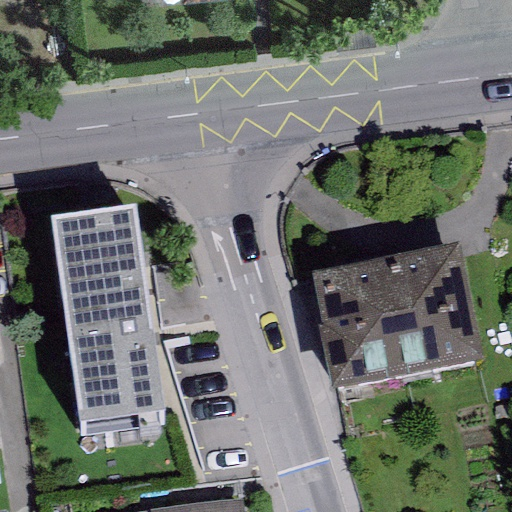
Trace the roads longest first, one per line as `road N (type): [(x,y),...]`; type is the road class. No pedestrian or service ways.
road 1 (residential): [(310,511),(192,114)]
road 2 (primary): [(496,77),(192,114)]
road 3 (primary): [(192,114),(0,139)]
